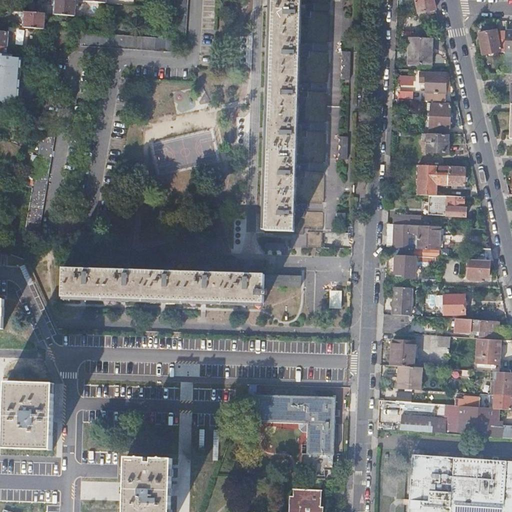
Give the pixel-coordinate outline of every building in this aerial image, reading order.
[(79,0),(55,0),(55,1),(53,0),(52,4),(55,4),(54,13),(76,15),(77,5),(80,6),(79,0)] [(174,0),(173,22),(172,37),(74,30),(73,44),(178,51),(179,38),(185,38),(188,0),(174,0)] [(274,0),(267,229),(295,230),(302,0),(274,0)] [(437,8),(434,0),(417,0),(420,12),(437,8)] [(49,13),(25,11),(24,14),(22,14),(22,17),(24,17),(23,26),(45,28),(46,18),(49,18),(49,13)] [(0,29),(0,44),(8,45),(9,30),(0,29)] [(501,47),(505,48),(506,30),(498,30),(497,29),(480,32),(484,53),(501,50),(501,47)] [(432,37),(410,36),(409,62),(431,63),(432,37)] [(8,45),(0,44),(0,101),(19,109),(23,56),(13,56),(13,53),(7,53),(8,45)] [(325,54),(312,55),(313,64),(308,64),(310,79),(328,77),(325,54)] [(341,78),(341,80),(350,80),(351,58),(342,58),(342,60),(344,62),(342,63),(342,66),(344,68),(344,70),(342,72),(342,74),(344,76),(341,78)] [(427,99),(447,100),(447,72),(426,71),(421,71),(421,81),(426,82),(427,99)] [(413,97),(412,74),(398,75),(398,98),(413,97)] [(417,99),(398,98),(397,107),(417,108),(417,99)] [(450,133),(452,103),(432,102),(431,132),(450,133)] [(33,186),(26,232),(37,234),(54,129),(43,127),(35,175),(33,186)] [(431,132),(423,132),(423,140),(428,141),(428,150),(449,152),(450,142),(449,142),(450,133),(431,132)] [(339,156),(339,159),(348,159),(349,137),(340,137),(340,139),(342,140),(340,142),(340,145),(342,146),(341,149),(339,150),(339,153),(341,155),(339,156)] [(467,166),(418,163),(418,169),(434,170),(435,168),(450,169),(450,176),(449,184),(466,185),(467,166)] [(465,207),(465,196),(442,195),(434,194),(433,214),(445,215),(445,212),(448,213),(447,215),(467,216),(467,207),(465,207)] [(395,223),(410,224),(411,214),(396,213),(395,223)] [(395,223),(394,234),(410,235),(410,224),(395,223)] [(440,248),(442,226),(420,224),(419,247),(440,248)] [(287,255),(287,243),(265,242),(264,254),(287,255)] [(490,259),(494,260),(492,249),(478,248),(477,258),(490,259)] [(416,255),(397,254),(396,272),(406,272),(406,275),(415,276),(416,255)] [(477,258),(470,258),(468,279),(482,280),(482,277),(489,277),(490,259),(477,258)] [(64,267),(63,295),(264,302),(265,294),(268,294),(268,290),(265,289),(265,285),(301,286),(301,275),(64,267)] [(395,286),(394,313),(410,314),(412,287),(395,286)] [(329,290),(329,308),(342,308),(342,290),(329,290)] [(446,294),(444,294),(445,313),(466,313),(465,294),(450,294),(449,290),(446,290),(446,294)] [(481,312),(483,319),(487,319),(498,320),(495,309),(481,312)] [(385,312),(384,331),(411,333),(411,314),(410,314),(394,313),(385,312)] [(483,319),(457,317),(457,329),(467,329),(466,332),(478,333),(478,328),(482,328),(481,335),(486,335),(486,336),(499,337),(500,320),(498,320),(487,319),(483,319)] [(451,335),(440,335),(439,346),(450,346),(451,335)] [(500,338),(477,337),(476,362),(499,363),(500,338)] [(395,339),(393,364),(401,365),(415,366),(417,341),(395,339)] [(401,365),(399,388),(423,389),(425,366),(415,366),(401,365)] [(511,372),(494,371),(493,379),(496,379),(495,394),(511,395),(511,372)] [(9,382),(6,448),(54,449),(56,384),(9,382)] [(268,393),(319,396),(314,389),(275,387),(268,393)] [(397,391),(397,401),(412,402),(412,392),(397,391)] [(337,396),(319,396),(268,393),(252,393),(252,396),(247,396),(247,400),(252,400),(251,420),(309,422),(307,452),(303,452),(302,468),(333,469),(337,396)] [(511,409),(511,397),(511,395),(495,394),(494,408),(511,409)] [(493,426),(494,408),(456,405),(455,423),(448,423),(448,433),(503,437),(503,427),(493,426)] [(403,414),(402,429),(447,431),(447,417),(403,414)] [(413,453),(408,511),(511,511),(511,461),(499,460),(499,457),(493,457),(493,460),(469,458),(469,455),(463,454),(463,457),(413,453)] [(127,456),(125,511),(171,511),(173,457),(153,457),(153,461),(147,461),(147,457),(127,456)] [(293,496),(292,511),(321,511),(321,506),(322,489),(292,487),(292,488),(293,489),(293,496)]
